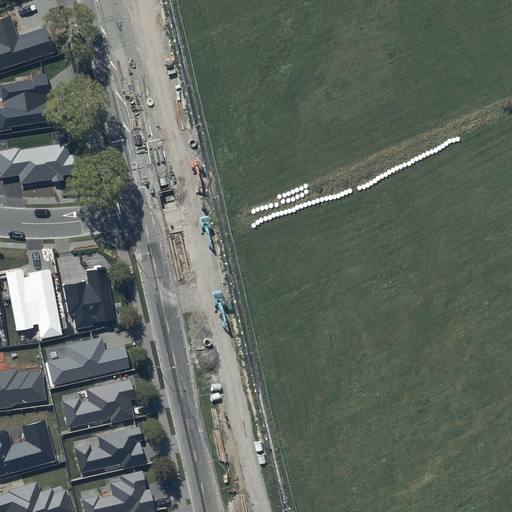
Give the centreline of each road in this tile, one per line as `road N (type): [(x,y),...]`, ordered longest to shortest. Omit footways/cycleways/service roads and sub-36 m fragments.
road 1 (unclassified): [(208,511),(142,209)]
road 2 (unclassified): [(142,209),(92,0)]
road 3 (residential): [(142,209),(67,222),(0,221)]
